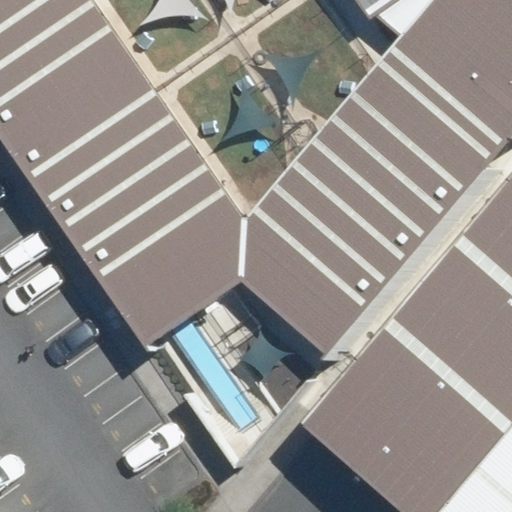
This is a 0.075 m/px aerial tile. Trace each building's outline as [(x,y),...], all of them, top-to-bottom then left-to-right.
[(256,275),(342,345),(511,139),(511,0),(366,0),(379,19),(414,39),(253,216),(100,0),(0,0),(0,112),(159,342),(256,275)] [(161,14),(145,25),(163,18),(178,16),(201,17),(218,22),(205,9),(199,0),(171,0),(171,3),(161,14)] [(228,0),(229,1),(234,18),(238,0),(228,0)] [(245,28),(238,17),(228,23),(235,34),(245,28)] [(230,29),(217,27),(215,39),(228,41),(230,29)] [(254,41),(247,30),(237,37),(244,48),(254,41)] [(297,89),(299,104),(300,89),(305,78),(314,63),(324,53),(310,57),(292,58),(277,58),(268,57),(274,61),(286,69),(293,78),(297,89)] [(237,133),(223,147),(239,136),(254,132),(277,128),(294,130),(279,119),(264,103),(251,88),(245,79),(246,88),(248,105),(245,120),(237,133)] [(450,511),(511,439),(511,183),(318,413),(435,511),(450,511)] [(267,377),(270,386),(272,375),(279,364),(287,358),(298,354),(288,351),(276,345),(269,337),(265,328),(263,338),(257,349),(247,357),(237,362),(247,361),(258,366),(267,377)] [(511,511),(511,468),(474,511),(511,511)]
